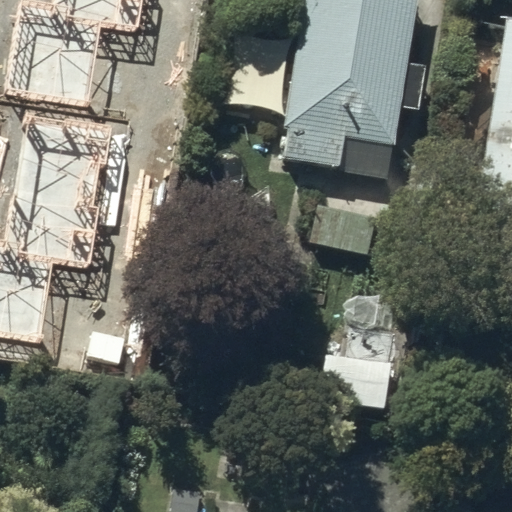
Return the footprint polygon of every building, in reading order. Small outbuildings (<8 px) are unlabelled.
[(196,0),(46,0),(27,140),(175,161),(196,0)] [(389,144),(410,0),(296,0),(273,158),(334,167),(339,137),(389,144)] [(511,16),(497,14),(466,230),(511,236),(511,16)] [(372,217),(314,206),(307,242),(365,254),(372,217)] [(0,309),(0,349),(128,371),(134,332),(0,309)] [(386,369),(320,360),(315,401),(380,410),(386,369)]
